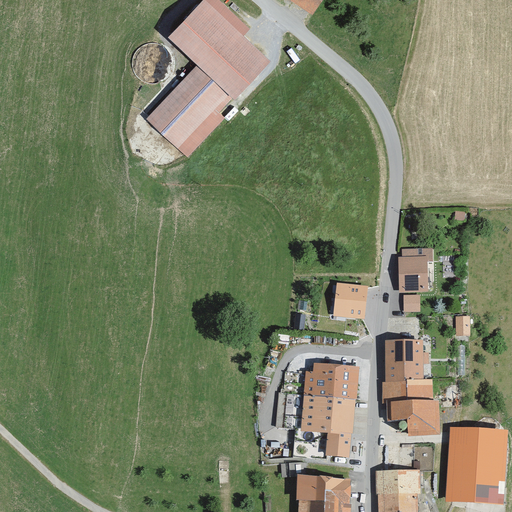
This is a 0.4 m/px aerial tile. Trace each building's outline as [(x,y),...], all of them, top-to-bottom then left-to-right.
[(248,27),(218,0),(203,0),(198,5),(205,12),(206,11),(229,33),(229,34),(235,40),(248,27)] [(321,0),(294,0),(313,12),(321,0)] [(188,155),(223,118),(218,112),(263,66),(235,40),(229,34),(229,33),(206,11),(205,12),(198,5),(171,35),(200,63),(148,118),(188,155)] [(431,251),(403,251),(404,289),(414,288),(414,292),(417,292),(417,288),(424,288),(424,262),(432,262),(431,251)] [(365,318),(368,287),(338,283),(334,315),(365,318)] [(421,293),(404,294),(404,312),(421,311),(421,293)] [(458,319),(458,336),(470,336),(469,319),(458,319)] [(389,344),(389,383),(420,382),(419,363),(427,363),(427,355),(419,355),(419,344),(389,344)] [(307,396),(351,400),(355,400),(358,372),(359,372),(359,370),(357,370),(357,371),(320,368),(319,376),(309,375),(307,396)] [(431,381),(420,382),(389,383),(391,422),(408,421),(408,434),(437,432),(435,402),(431,402),(431,381)] [(350,434),(351,434),(352,422),(348,421),(351,400),(307,396),(303,430),(329,432),(327,455),(348,457),(350,434)] [(454,500),(496,503),(500,434),(458,431),(454,500)] [(300,463),(281,464),(282,476),(300,475),(300,501),(299,511),(341,511),(342,504),(344,504),(345,481),(349,482),(349,480),(305,476),(307,463),(300,463)] [(381,472),(381,511),(415,511),(415,500),(416,500),(416,498),(415,498),(415,494),(419,494),(418,471),(381,472)]
